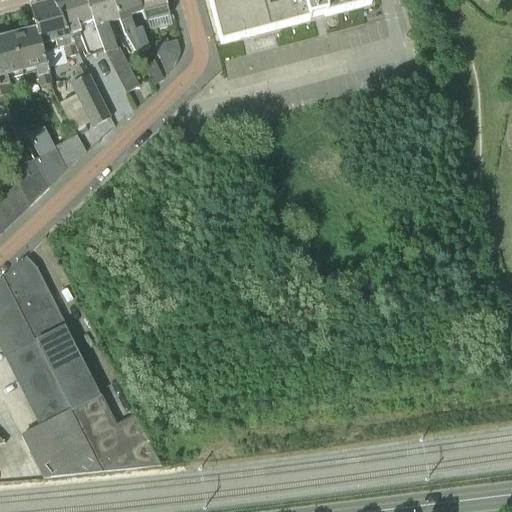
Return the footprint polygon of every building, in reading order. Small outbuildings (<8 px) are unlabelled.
[(102,50),(83,0),(68,0),(53,4),(69,37),(77,34),(85,56),(102,50)] [(110,0),(83,0),(102,50),(126,96),(139,86),(123,57),(133,52),(117,22),(110,0)] [(110,0),(117,22),(133,52),(135,55),(148,49),(142,29),(135,31),(130,18),(143,13),(137,0),(110,0)] [(137,0),(143,13),(146,23),(169,17),(164,0),(137,0)] [(369,0),(208,0),(221,45),(371,5),(369,0)] [(66,59),(78,56),(69,37),(53,4),(31,10),(36,31),(39,45),(54,42),(57,51),(63,49),(66,59)] [(12,37),(22,78),(36,74),(40,88),(53,84),(50,75),(48,75),(39,45),(36,31),(12,37)] [(0,40),(0,97),(2,106),(5,105),(3,99),(11,97),(7,81),(22,78),(12,37),(0,40)] [(167,77),(177,62),(181,54),(177,40),(155,46),(157,50),(167,77)] [(154,87),(163,82),(153,64),(144,70),(154,87)] [(91,129),(110,119),(107,113),(84,67),(74,72),(80,81),(70,86),(84,113),(91,129)] [(39,158),(54,150),(42,128),(27,137),(39,158)] [(77,138),(54,150),(66,173),(86,154),(77,138)] [(35,161),(35,160),(28,164),(17,143),(1,152),(19,185),(30,208),(49,190),(35,161)] [(66,173),(54,150),(39,158),(35,160),(35,161),(49,190),(66,173)] [(9,194),(20,217),(30,208),(19,185),(9,194)] [(0,203),(0,205),(10,227),(20,217),(9,194),(0,203)] [(10,227),(0,205),(0,233),(1,236),(10,227)] [(0,345),(42,428),(21,438),(43,481),(161,471),(135,421),(114,432),(34,273),(23,260),(0,281),(0,345)]
